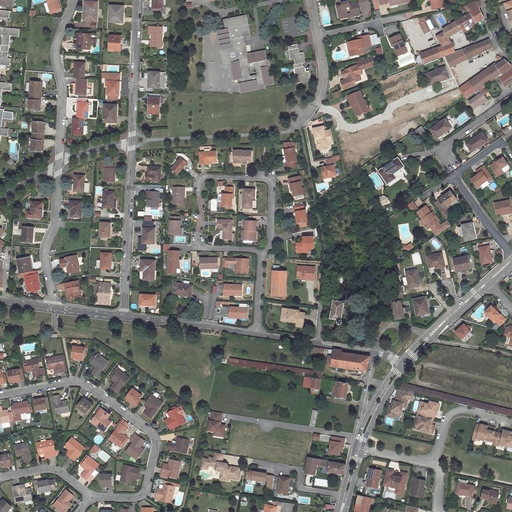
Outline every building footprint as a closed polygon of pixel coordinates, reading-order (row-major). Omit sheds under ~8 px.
[(46,0),(50,11),(60,8),(57,0),(46,0)] [(163,0),(153,0),(153,3),(151,3),(151,8),(163,8),(163,0)] [(441,0),(431,0),(433,9),(443,7),(441,0)] [(476,23),(484,18),(479,8),(482,6),(480,0),(476,0),(466,6),(466,7),(476,23)] [(342,5),(337,6),(339,16),(347,14),(346,11),(350,10),(352,17),(356,16),(356,14),(360,13),(357,3),(350,4),(349,1),(341,3),(342,5)] [(92,2),(85,2),(85,11),(86,11),(85,20),(96,21),(97,2),(92,2)] [(124,7),(111,6),(110,22),(123,23),(124,16),(124,7)] [(461,29),(463,33),(470,29),(469,27),(472,25),(476,23),(466,7),(464,8),(468,14),(456,21),(461,29)] [(0,16),(9,18),(14,19),(15,12),(0,10),(0,16)] [(241,93),(266,88),(265,86),(274,84),(269,59),(267,60),(265,51),(247,54),(244,37),(251,36),(247,15),(224,20),(226,29),(228,29),(232,48),(234,48),(237,60),(230,62),(234,80),(238,79),(241,93)] [(426,21),(421,23),(423,27),(422,28),(425,34),(430,31),(426,21)] [(461,29),(456,21),(443,30),(444,32),(448,37),(461,29)] [(9,46),(10,35),(19,36),(20,30),(0,27),(0,30),(2,31),(2,34),(3,34),(2,45),(1,45),(1,51),(9,52),(9,46)] [(157,27),(152,27),(152,28),(152,34),(151,40),(150,40),(150,46),(158,47),(161,47),(162,47),(162,27),(159,27),(157,27)] [(234,48),(232,48),(228,29),(226,29),(218,31),(224,63),(230,62),(237,60),(234,48)] [(443,46),(451,43),(447,38),(448,37),(444,32),(437,36),(443,46)] [(91,34),(80,34),(80,40),(77,40),(77,44),(77,48),(90,49),(90,44),(91,40),(91,34)] [(357,40),(349,42),(352,54),(357,52),(358,55),(363,53),(362,48),(371,46),(369,35),(359,37),(361,43),(358,43),(357,40)] [(400,35),(390,39),(393,45),(394,45),(399,55),(407,52),(400,35)] [(122,36),(110,36),(109,48),(109,50),(116,50),(121,50),(121,43),(122,36)] [(450,67),(492,47),(488,39),(486,40),(486,41),(474,46),(474,45),(462,50),(455,52),(445,55),(450,67)] [(352,54),(349,42),(347,43),(350,56),(358,55),(357,52),(352,54)] [(445,55),(455,52),(451,43),(443,46),(438,48),(442,57),(444,56),(445,55)] [(297,44),(288,46),(291,59),(294,59),(295,64),(302,63),(305,62),(303,53),(299,53),(297,44)] [(442,57),(438,48),(420,55),(423,64),(442,57)] [(1,51),(0,51),(0,71),(1,64),(10,65),(11,59),(8,58),(9,52),(1,51)] [(345,80),(341,81),(344,89),(355,85),(354,83),(361,80),(359,75),(373,70),(369,59),(365,60),(364,59),(357,61),(359,65),(346,70),(346,71),(342,72),(343,76),(348,75),(349,78),(345,80)] [(504,70),(511,65),(504,60),(501,62),(496,65),(495,64),(487,70),(493,79),(496,77),(502,73),(501,73),(504,70)] [(85,63),(75,62),(75,70),(75,79),(77,79),(85,79),(85,63)] [(304,72),(302,63),(295,64),(294,64),(296,78),(300,77),(301,82),(310,81),(308,71),(304,72)] [(426,75),(430,85),(435,83),(435,82),(448,77),(445,68),(426,75)] [(493,79),(487,70),(470,81),(476,91),(479,89),(493,79)] [(381,83),(385,92),(413,80),(410,71),(381,83)] [(497,79),(506,73),(505,71),(502,73),(496,77),(497,79)] [(164,73),(150,72),(150,78),(149,87),(159,88),(164,88),(164,73)] [(482,93),(469,102),(473,109),(487,100),(484,95),(489,92),(493,99),(501,93),(497,88),(502,85),(497,79),(496,77),(493,79),(479,89),(482,93)] [(85,79),(77,79),(77,86),(76,95),(79,95),(87,95),(87,79),(85,79)] [(120,82),(109,81),(108,95),(119,95),(119,89),(120,82)] [(470,81),(459,88),(466,99),(476,91),(470,81)] [(12,84),(0,82),(0,106),(1,106),(2,100),(1,100),(2,89),(11,90),(12,84)] [(31,82),(30,96),(41,96),(42,93),(40,93),(41,82),(31,82)] [(415,83),(385,93),(392,111),(422,101),(415,83)] [(356,108),(354,109),(355,113),(362,111),(363,113),(369,110),(365,100),(364,101),(360,91),(347,96),(351,106),(355,105),(356,108)] [(41,100),(41,96),(30,96),(29,110),(39,111),(39,100),(41,100)] [(160,98),(149,98),(148,107),(150,107),(149,114),(159,114),(159,103),(160,99),(160,98)] [(86,103),(79,103),(78,112),(78,118),(84,119),(88,119),(88,103),(86,103)] [(422,103),(402,111),(405,119),(425,111),(422,103)] [(117,105),(105,105),(104,122),(113,122),(114,116),(117,116),(117,105)] [(2,118),(13,119),(14,112),(3,111),(3,109),(0,109),(0,127),(1,127),(2,118)] [(78,118),(74,118),(73,127),(73,134),(83,135),(83,134),(87,134),(87,126),(83,126),(84,119),(78,118)] [(445,119),(431,130),(437,138),(452,128),(445,119)] [(397,132),(401,140),(413,132),(416,129),(418,128),(412,121),(397,132)] [(34,122),(33,136),(44,137),(44,133),(43,133),(44,123),(34,122)] [(318,139),(318,141),(317,142),(319,149),(328,147),(327,144),(329,144),(329,143),(328,138),(330,137),(329,130),(324,131),(323,126),(319,127),(318,128),(313,129),(315,139),(317,139),(318,139)] [(418,128),(416,129),(420,135),(424,140),(429,137),(423,128),(421,126),(418,128)] [(386,132),(343,150),(346,156),(389,139),(386,132)] [(466,144),(471,152),(487,141),(482,133),(466,144)] [(44,137),(33,136),(31,150),(42,151),(43,141),(44,141),(44,137)] [(10,142),(10,153),(15,153),(15,149),(19,149),(19,142),(10,142)] [(199,147),(200,165),(212,164),(212,163),(212,161),(217,160),(216,151),(212,152),(211,146),(199,147)] [(296,161),(294,148),(285,150),(286,156),(287,156),(288,162),(285,163),(286,168),(298,166),(297,161),(296,161)] [(251,163),(252,151),(235,150),(235,154),(234,154),(233,158),(235,158),(234,163),(241,164),(241,162),(251,163)] [(181,158),(171,169),(177,174),(187,163),(186,162),(189,159),(187,158),(185,156),(183,155),(181,158)] [(324,177),(330,176),(331,176),(336,175),(332,158),(326,159),(327,165),(327,166),(326,167),(321,167),(322,173),(323,172),(324,177)] [(378,171),(387,184),(396,178),(393,174),(404,167),(398,158),(378,171)] [(496,162),(490,165),(497,175),(503,171),(501,168),(508,164),(503,158),(496,162)] [(115,165),(105,164),(105,168),(104,168),(104,182),(115,182),(116,168),(115,169),(115,165)] [(498,176),(504,172),(510,168),(508,164),(501,168),(503,171),(497,175),(498,176)] [(493,178),(484,166),(476,171),(479,174),(471,179),(476,186),(479,184),(480,185),(487,180),(488,181),(493,178)] [(146,180),(160,181),(161,168),(160,168),(156,167),(148,167),(148,174),(146,174),(146,180)] [(85,176),(75,175),(74,191),(88,192),(89,183),(85,183),(85,176)] [(300,176),(288,179),(289,185),(291,184),(292,191),(294,196),(303,194),(300,183),(302,182),(300,176)] [(185,187),(173,187),(173,204),(183,205),(183,198),(183,192),(185,192),(185,187)] [(234,188),(225,187),(225,194),(222,194),(222,204),(226,204),(226,206),(227,206),(231,206),(232,206),(232,196),(234,196),(234,188)] [(255,199),(255,190),(244,189),(243,208),(252,208),(252,199),(255,199)] [(158,207),(159,192),(147,191),(146,196),(148,196),(148,206),(158,207)] [(448,206),(457,200),(451,191),(438,200),(445,209),(446,211),(450,209),(448,206)] [(114,192),(103,192),(103,208),(113,208),(113,200),(114,200),(114,192)] [(383,196),(378,199),(381,205),(386,203),(387,198),(383,196)] [(445,209),(438,200),(434,203),(441,212),(444,210),(445,209)] [(457,200),(448,206),(450,209),(459,202),(457,200)] [(43,202),(32,201),(31,211),(27,211),(26,217),(41,218),(43,202)] [(82,202),(70,201),(70,209),(71,209),(71,217),(81,217),(82,202)] [(511,212),(510,201),(495,204),(497,213),(501,212),(502,215),(511,212)] [(295,208),(294,208),(295,212),(296,212),(296,216),(298,223),(299,223),(300,227),(308,226),(307,222),(308,221),(305,210),(304,206),(301,206),(295,208)] [(426,206),(417,212),(422,219),(420,221),(420,223),(422,226),(423,226),(424,225),(427,229),(429,229),(430,228),(433,226),(439,234),(451,226),(447,221),(440,226),(438,222),(440,221),(436,216),(435,216),(434,215),(433,216),(431,212),(426,206)] [(446,212),(444,210),(441,212),(446,219),(450,216),(447,212),(446,212)] [(232,220),(218,220),(218,228),(223,229),(223,230),(225,231),(225,239),(232,240),(232,238),(232,234),(232,220)] [(171,221),(170,221),(170,235),(174,235),(174,234),(178,234),(178,229),(179,229),(179,228),(179,221),(171,221)] [(256,221),(245,221),(245,231),(243,231),(242,240),(253,241),(254,231),(256,231),(256,221)] [(111,223),(100,222),(100,237),(110,237),(110,227),(111,223)] [(466,222),(462,223),(462,227),(464,236),(465,241),(475,239),(472,223),(467,224),(466,222)] [(439,234),(433,226),(430,228),(436,236),(439,234)] [(34,228),(23,227),(22,242),(33,242),(34,228)] [(154,244),(155,229),(146,228),(145,233),(144,233),(143,243),(154,244)] [(313,237),(303,237),(303,241),(303,243),(301,243),(296,244),(296,253),(304,252),(304,249),(308,249),(314,249),(313,237)] [(489,246),(479,248),(483,264),(492,262),(489,246)] [(169,251),(168,268),(177,269),(177,259),(179,259),(179,251),(169,251)] [(112,253),(101,253),(100,269),(111,270),(112,253)] [(442,254),(427,257),(430,268),(435,267),(436,269),(445,267),(442,254)] [(66,260),(61,261),(62,266),(67,265),(67,266),(69,273),(80,271),(76,256),(66,258),(66,260)] [(468,256),(453,259),(456,270),(460,270),(460,271),(470,269),(468,256)] [(17,260),(20,274),(25,273),(32,272),(30,265),(31,264),(30,257),(17,260)] [(218,258),(200,258),(200,269),(218,269),(218,258)] [(248,273),(248,260),(236,259),(235,264),(235,268),(238,268),(237,273),(248,273)] [(155,261),(142,261),(141,271),(144,271),(144,279),(154,280),(155,261)] [(316,281),(316,266),(298,266),(297,278),(302,278),(302,281),(316,281)] [(416,270),(406,272),(407,278),(408,283),(409,288),(420,286),(416,270)] [(32,272),(25,273),(25,277),(28,292),(33,291),(37,290),(40,289),(37,274),(36,271),(32,272)] [(274,271),(273,271),(272,296),(286,297),(287,272),(278,272),(274,271)] [(403,298),(398,273),(390,274),(396,300),(403,298)] [(77,282),(61,285),(62,290),(66,289),(67,289),(69,298),(80,296),(77,282)] [(109,283),(99,283),(99,300),(110,300),(110,288),(109,288),(109,283)] [(192,286),(174,283),(172,294),(181,295),(181,294),(191,296),(192,286)] [(242,285),(224,284),(223,295),(232,295),(232,294),(241,294),(242,285)] [(155,296),(140,295),(140,305),(155,306),(155,296)] [(426,297),(414,300),(417,316),(421,315),(429,313),(426,297)] [(342,302),(333,300),(330,319),(338,320),(338,321),(338,323),(339,324),(340,325),(342,324),(342,322),(341,320),(345,302),(345,301),(346,301),(345,300),(345,299),(344,299),(343,299),(342,299),(342,300),(342,301),(342,302)] [(401,301),(393,303),(396,319),(405,317),(404,313),(406,312),(405,308),(403,308),(401,302),(401,301)] [(485,312),(494,321),(495,320),(499,325),(500,326),(507,319),(501,314),(498,311),(495,308),(492,305),(485,312)] [(248,308),(230,307),(229,318),(238,318),(238,317),(247,317),(248,308)] [(282,319),(298,321),(298,323),(298,325),(304,325),(305,313),(299,312),(299,311),(294,310),(289,310),(283,309),(282,319)] [(470,335),(457,331),(455,341),(468,343),(470,335)] [(73,346),(71,358),(73,358),(79,359),(79,360),(82,361),(83,357),(85,357),(86,350),(84,349),(84,348),(73,346)] [(310,352),(328,355),(332,355),(333,349),(311,346),(310,352)] [(369,356),(341,352),(341,350),(333,349),(332,355),(328,355),(327,365),(362,370),(366,371),(369,356)] [(96,377),(108,361),(97,353),(95,357),(93,356),(89,361),(91,362),(90,363),(95,367),(91,373),(96,377)] [(66,371),(63,356),(47,358),(49,370),(54,369),(56,369),(57,373),(66,371)] [(307,370),(229,358),(228,364),(306,376),(307,370)] [(40,369),(38,359),(32,360),(25,361),(24,361),(26,372),(30,372),(33,371),(34,378),(45,376),(44,368),(40,369)] [(19,369),(8,371),(11,383),(13,382),(18,381),(18,382),(21,382),(21,380),(24,380),(22,370),(19,371),(19,369)] [(114,382),(116,384),(112,390),(117,394),(129,378),(118,369),(115,373),(113,372),(109,377),(111,378),(111,380),(114,382)] [(323,372),(307,370),(306,376),(322,378),(323,372)] [(311,387),(314,388),(318,389),(320,379),(312,378),(305,376),(303,386),(311,387)] [(345,398),(347,383),(335,381),(333,396),(345,398)] [(511,410),(401,382),(399,388),(511,416),(511,410)] [(127,399),(132,402),(131,404),(134,406),(142,395),(138,393),(133,388),(132,388),(125,398),(127,399)] [(151,418),(163,402),(152,394),(144,404),(148,407),(150,408),(145,414),(151,418)] [(404,396),(397,394),(395,401),(393,406),(389,405),(387,413),(395,415),(396,411),(401,412),(403,407),(406,407),(408,399),(403,397),(404,396)] [(53,397),(56,415),(69,412),(67,401),(61,402),(59,395),(53,397)] [(84,396),(77,407),(86,414),(93,404),(92,403),(87,400),(87,399),(84,396)] [(36,411),(47,409),(47,408),(49,408),(47,398),(45,398),(43,398),(38,399),(37,398),(34,399),(36,411)] [(21,414),(33,412),(32,407),(29,407),(28,401),(19,403),(19,404),(14,405),(14,406),(11,407),(13,416),(16,415),(17,421),(22,420),(21,414)] [(417,416),(434,420),(435,415),(436,410),(438,410),(439,403),(430,401),(429,404),(425,403),(424,407),(420,406),(417,416)] [(170,430),(185,422),(180,412),(178,408),(177,408),(173,410),(168,413),(170,418),(171,420),(167,422),(170,430)] [(91,422),(104,432),(111,422),(107,419),(105,418),(108,414),(101,409),(91,422)] [(0,423),(10,421),(10,419),(12,419),(11,412),(8,413),(8,410),(2,411),(0,412),(0,411),(0,423)] [(312,410),(309,426),(314,427),(317,411),(312,410)] [(222,413),(211,411),(210,420),(209,420),(208,430),(213,431),(217,431),(217,436),(223,436),(225,425),(220,424),(219,424),(219,422),(220,422),(222,413)] [(434,420),(417,416),(415,425),(420,426),(419,430),(433,434),(434,429),(432,428),(433,425),(434,420)] [(120,424),(109,439),(119,447),(122,444),(124,445),(128,439),(127,438),(121,434),(126,428),(120,424)] [(479,428),(475,427),(472,439),(477,441),(477,439),(481,440),(484,441),(485,439),(488,426),(480,424),(479,428)] [(496,428),(488,426),(485,439),(496,442),(499,433),(495,432),(496,428)] [(503,434),(499,433),(496,442),(495,445),(500,446),(500,445),(504,445),(507,446),(511,432),(504,430),(503,434)] [(132,443),(125,452),(136,460),(144,450),(138,446),(143,440),(135,434),(129,441),(132,443)] [(329,453),(340,456),(341,450),(343,451),(346,439),(332,436),(329,453)] [(74,461),(85,448),(72,438),(65,447),(69,450),(71,452),(68,455),(74,461)] [(167,449),(186,454),(189,441),(177,438),(176,441),(175,444),(172,444),(168,443),(167,449)] [(55,449),(53,440),(37,443),(39,455),(45,453),(47,453),(48,458),(57,456),(56,454),(58,454),(60,448),(55,449)] [(17,457),(24,455),(25,462),(32,461),(28,443),(15,445),(17,457)] [(97,456),(101,448),(94,444),(90,452),(97,456)] [(220,480),(240,482),(242,467),(229,466),(230,463),(224,462),(225,454),(215,453),(214,458),(203,457),(201,469),(210,470),(210,467),(217,468),(216,471),(221,472),(220,480)] [(3,467),(8,465),(9,467),(12,466),(12,464),(14,464),(12,454),(0,455),(0,461),(1,467),(3,467)] [(91,475),(99,465),(88,456),(81,466),(86,470),(81,476),(86,480),(87,480),(91,483),(95,478),(91,475)] [(318,459),(307,457),(305,468),(304,472),(314,474),(316,465),(324,466),(325,460),(320,460),(318,459)] [(168,476),(177,478),(181,462),(169,459),(168,465),(168,467),(163,466),(161,474),(162,475),(162,478),(167,479),(168,476)] [(327,471),(343,474),(345,464),(329,461),(328,467),(327,471)] [(124,465),(120,481),(131,484),(132,479),(133,476),(138,477),(140,469),(124,465)] [(377,488),(381,471),(371,468),(369,478),(368,486),(377,488)] [(393,470),(386,468),(383,485),(396,488),(399,488),(398,490),(403,491),(407,473),(401,472),(401,474),(400,476),(398,476),(398,474),(393,473),(393,470)] [(273,490),(275,474),(247,471),(246,480),(268,483),(267,489),(273,490)] [(102,486),(108,486),(108,487),(112,487),(112,474),(100,474),(100,486),(102,486)] [(287,494),(290,478),(279,476),(277,492),(287,494)] [(40,493),(51,490),(51,489),(56,489),(54,480),(49,481),(49,479),(47,480),(42,481),(42,479),(33,481),(35,490),(40,489),(40,493)] [(415,479),(412,495),(422,497),(422,498),(423,489),(425,481),(415,479)] [(474,486),(467,484),(467,481),(460,480),(459,483),(457,493),(471,497),(472,493),(477,494),(478,487),(473,486),(474,486)] [(171,503),(175,487),(172,486),(172,483),(168,482),(167,485),(164,484),(163,490),(162,492),(157,491),(155,500),(171,503)] [(16,502),(32,500),(30,488),(25,489),(23,490),(22,485),(13,486),(16,502)] [(481,499),(497,502),(499,492),(483,488),(481,499)] [(61,511),(65,511),(72,504),(68,501),(66,500),(71,494),(66,490),(53,505),(61,511)] [(358,495),(353,511),(362,511),(363,511),(368,511),(371,498),(358,495)] [(7,511),(12,506),(3,499),(2,501),(0,503),(0,511),(7,511)]
